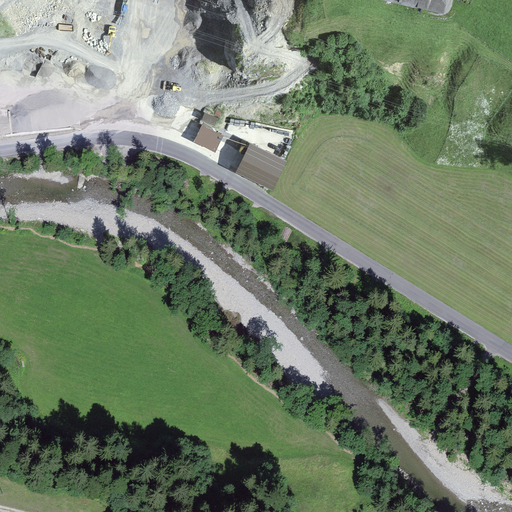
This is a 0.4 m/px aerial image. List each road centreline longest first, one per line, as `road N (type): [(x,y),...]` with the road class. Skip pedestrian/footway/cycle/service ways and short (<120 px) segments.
road 1 (tertiary): [(0,149),(97,137),(172,148),(511,352)]
road 2 (track): [(132,140),(123,105),(108,94),(16,97)]
